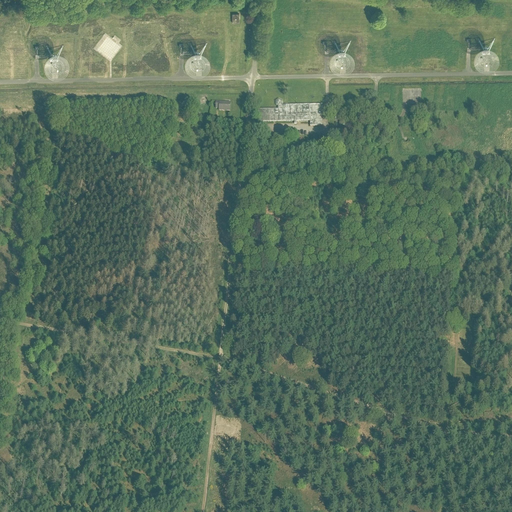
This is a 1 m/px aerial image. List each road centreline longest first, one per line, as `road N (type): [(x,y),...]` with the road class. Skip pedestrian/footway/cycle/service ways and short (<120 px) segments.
road 1 (track): [(0,320),(220,358),(448,431),(511,434)]
road 2 (track): [(242,166),(203,511)]
road 3 (track): [(444,511),(453,328)]
